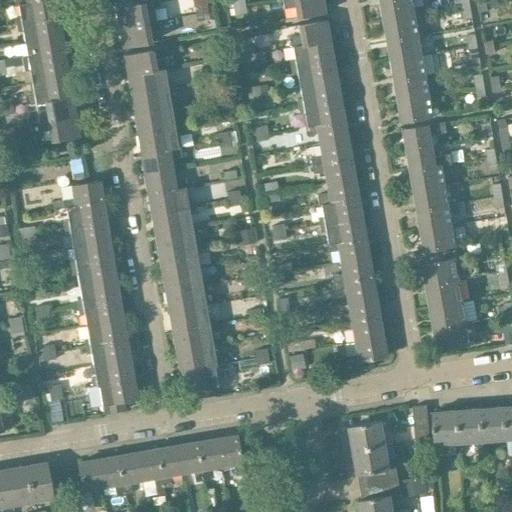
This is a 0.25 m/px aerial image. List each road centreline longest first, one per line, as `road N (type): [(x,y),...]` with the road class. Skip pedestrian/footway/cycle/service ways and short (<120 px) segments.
road 1 (residential): [(94,0),(166,418)]
road 2 (residential): [(417,379),(349,0)]
road 3 (residential): [(0,446),(166,418)]
road 4 (residential): [(166,418),(305,398)]
